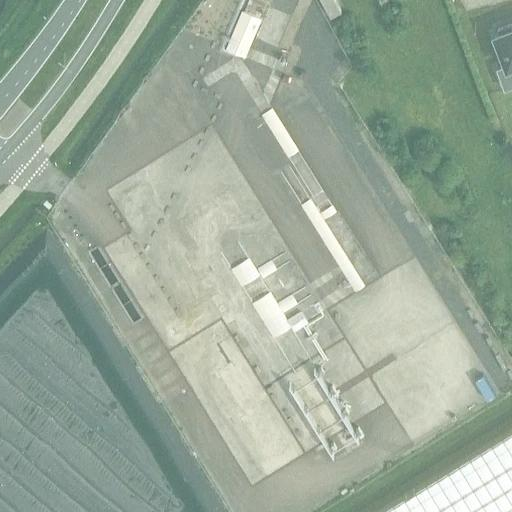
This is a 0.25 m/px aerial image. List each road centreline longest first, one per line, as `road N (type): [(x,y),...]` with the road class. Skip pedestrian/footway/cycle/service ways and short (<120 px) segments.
road 1 (primary): [(0,161),(118,0)]
road 2 (primary): [(75,0),(0,100)]
